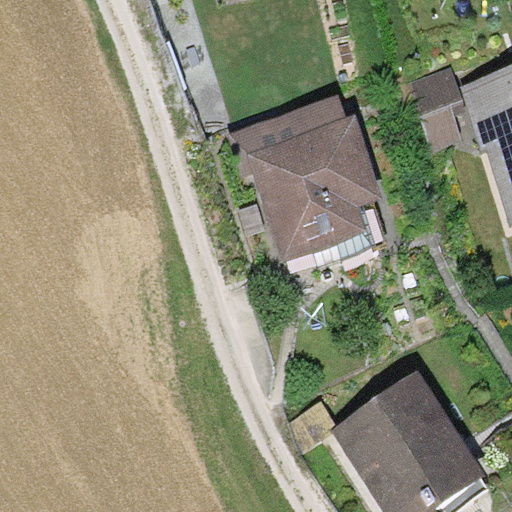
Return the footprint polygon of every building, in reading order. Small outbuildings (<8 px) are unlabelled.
[(451,70),(410,85),(433,152),(474,137),(451,70)] [(511,225),(511,74),(466,90),(511,226),(511,225)] [(345,122),(338,100),(227,138),(243,183),(253,180),(282,266),(369,236),(360,209),(383,201),(370,163),(355,119),(345,122)] [(487,480),(422,379),(341,431),(334,435),(383,511),(439,511),(487,480)] [(326,405),(289,427),(304,453),(334,435),(341,431),(326,405)]
